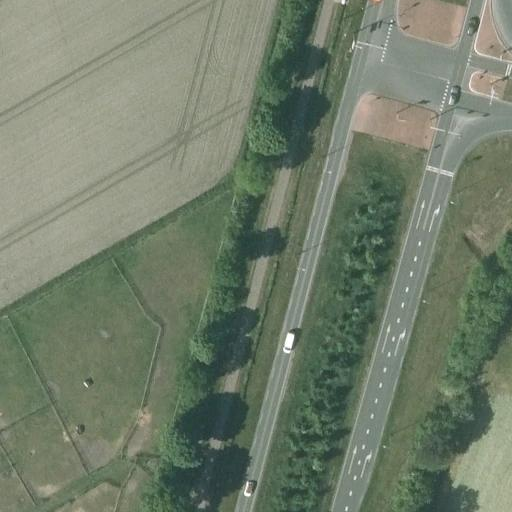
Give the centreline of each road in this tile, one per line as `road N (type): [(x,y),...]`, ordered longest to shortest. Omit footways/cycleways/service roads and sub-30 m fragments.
road 1 (primary): [(361,59),(244,511)]
road 2 (primary): [(339,511),(452,99)]
